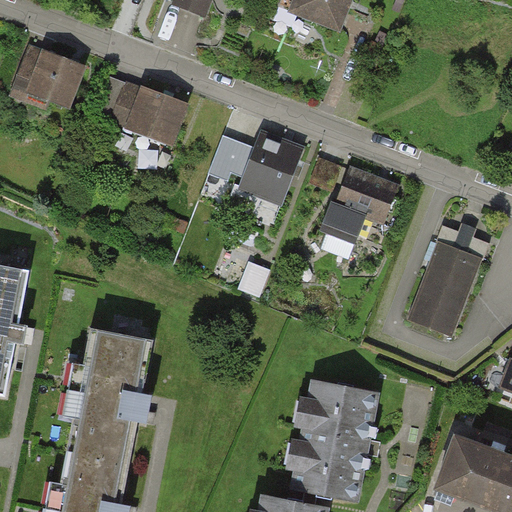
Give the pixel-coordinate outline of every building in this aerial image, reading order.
[(210,0),(171,0),(171,2),(204,15),(210,0)] [(335,28),(345,0),(290,0),(286,10),(335,28)] [(14,87),(70,108),(87,65),(31,44),(14,87)] [(91,117),(168,148),(184,107),(108,75),(91,117)] [(285,207),(305,153),(265,138),(245,192),(285,207)] [(377,227),(391,190),(345,172),(322,232),(349,243),(357,220),(377,227)] [(489,244),(444,227),(410,319),(453,336),(489,244)] [(242,288),(263,295),(272,266),(251,259),(242,288)] [(0,269),(0,403),(2,404),(14,344),(22,345),(25,329),(17,327),(27,275),(0,269)] [(90,332),(60,511),(137,511),(138,510),(125,507),(139,424),(149,426),(154,397),(143,395),(152,342),(90,332)] [(511,361),(509,361),(499,388),(511,392),(511,361)] [(315,383),(295,488),(356,500),(368,449),(377,394),(315,383)] [(511,511),(511,459),(456,438),(439,486),(509,511),(511,511)] [(265,497),(262,511),(325,511),(326,508),(265,497)]
